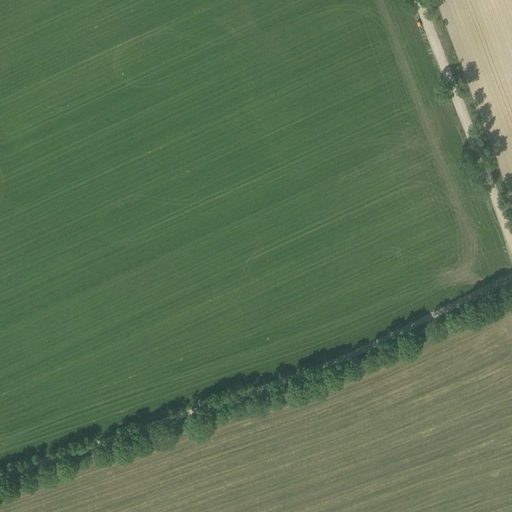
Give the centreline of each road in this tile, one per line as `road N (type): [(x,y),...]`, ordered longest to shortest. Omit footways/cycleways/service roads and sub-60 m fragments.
road 1 (track): [(511,273),(315,369),(0,477)]
road 2 (track): [(511,240),(421,0)]
